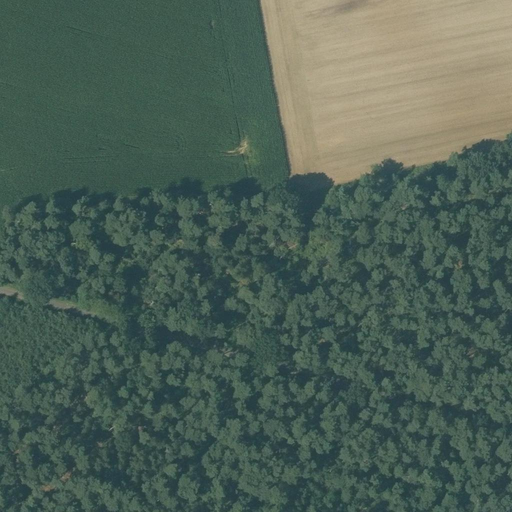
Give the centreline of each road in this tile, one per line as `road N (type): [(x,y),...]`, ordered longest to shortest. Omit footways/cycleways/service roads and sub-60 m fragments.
road 1 (unclassified): [(0,287),(511,433)]
road 2 (track): [(245,511),(368,394)]
